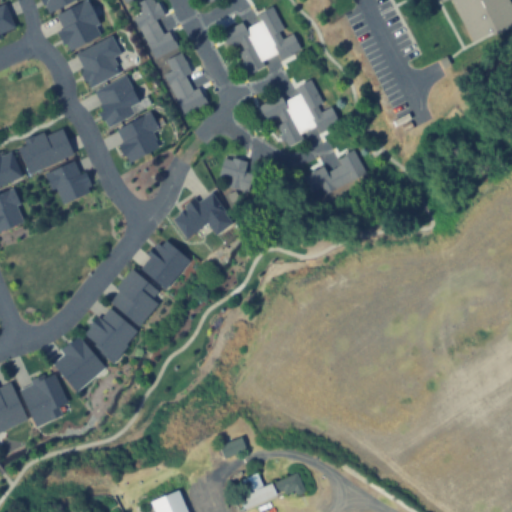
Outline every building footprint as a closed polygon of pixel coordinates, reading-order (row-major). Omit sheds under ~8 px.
[(144,0),(151,0),(160,15),(151,20),(155,28),(142,35),(133,18),(141,13),(136,4),(144,0)] [(440,0),(441,2),(444,0),(449,0),(474,46),(511,26),(511,7),(508,0),(440,0)] [(281,29),(277,31),(267,37),(256,15),(272,6),(279,19),(276,20),(281,29)] [(220,32),(240,22),(252,44),(242,49),(238,42),(228,47),(220,32)] [(167,32),(176,49),(155,59),(142,35),(155,28),(160,36),(167,32)] [(299,48),(279,59),(267,37),(277,31),(281,39),(291,33),(299,48)] [(237,52),(242,49),(252,44),(263,66),(246,75),(240,62),(242,61),(237,52)] [(179,52),(189,71),(180,76),(185,84),(171,91),(162,74),(170,69),(165,60),(179,52)] [(319,101),(315,104),(305,109),(294,88),(310,79),(317,91),(315,93),(319,101)] [(196,88),(205,104),(185,115),(171,91),(185,84),(189,91),(196,88)] [(258,105),(278,94),(290,117),(280,122),(276,114),(266,120),(258,105)] [(337,121),(318,132),(305,109),(315,104),(319,111),(329,106),(337,121)] [(276,124),(280,122),(290,117),(301,138),(284,147),(278,134),(280,133),(276,124)] [(363,173),(341,184),(332,168),(340,164),(337,157),(352,150),(363,173)] [(222,158),(231,160),(231,158),(248,161),(246,172),(252,174),(249,191),(227,186),(229,177),(218,174),(222,158)] [(323,193),(319,185),(308,190),(302,176),(322,166),(324,172),(332,168),(341,184),(323,193)] [(219,445),(223,457),(244,451),(240,438),(219,445)] [(295,472),(303,491),(295,494),(293,490),(285,494),(283,491),(243,509),(238,498),(246,494),(239,479),(256,472),(262,487),(295,472)] [(153,511),(149,502),(178,490),(187,511),(153,511)]
